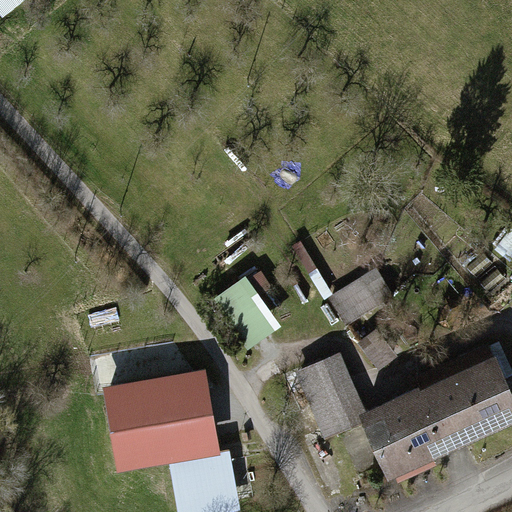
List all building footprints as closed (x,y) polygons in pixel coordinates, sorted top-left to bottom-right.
[(0,0),(7,9),(18,0),(0,0)] [(332,293),(348,321),(397,291),(380,264),(332,293)] [(293,325),(255,271),(222,295),(260,348),(293,325)] [(383,327),(363,343),(383,369),(403,353),(383,327)] [(368,408),(373,418),(397,470),(511,417),(511,371),(501,346),(368,408)] [(373,418),(368,408),(342,352),(297,372),(328,439),(373,418)] [(180,452),(219,445),(206,374),(116,391),(129,462),(180,452)] [(219,445),(180,452),(191,511),(239,502),(228,443),(219,445)]
